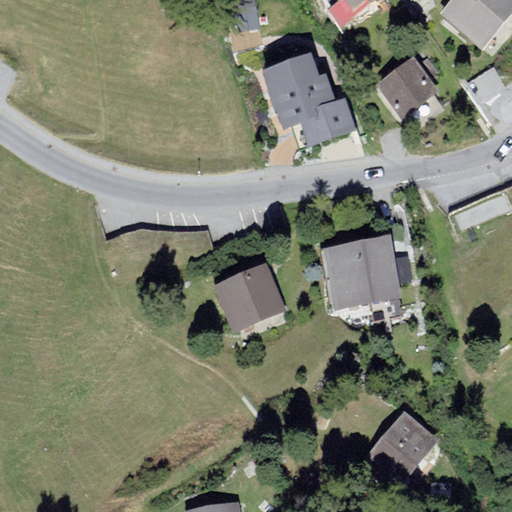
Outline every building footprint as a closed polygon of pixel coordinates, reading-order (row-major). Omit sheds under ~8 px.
[(230,0),(231,29),(261,28),(260,0),(230,0)] [(389,0),(335,0),(357,30),(393,5),(389,0)] [(511,7),(503,0),(471,0),(452,23),(492,57),(511,32),(511,7)] [(425,69),(381,101),(404,131),(447,100),(425,69)] [(330,72),(277,86),(291,138),(344,124),(330,72)] [(402,251),(332,259),(339,320),(409,312),(402,251)] [(270,277),(218,295),(233,338),(285,320),(270,277)] [(408,424),(369,468),(403,497),(442,453),(408,424)]
